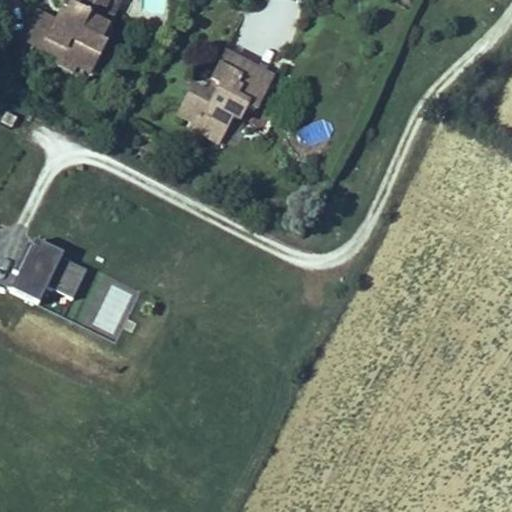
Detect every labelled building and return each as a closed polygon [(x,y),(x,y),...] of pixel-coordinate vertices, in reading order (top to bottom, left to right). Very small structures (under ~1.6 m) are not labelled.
[(334,0),(333,2),(345,8),(363,18),(372,0),(334,0)] [(28,14),(14,7),(10,16),(24,23),(28,14)] [(88,52),(84,50),(80,59),(59,50),(46,78),(86,96),(82,104),(99,112),(103,103),(117,109),(131,78),(127,76),(133,60),(117,52),(124,38),(131,41),(138,24),(104,8),(88,42),(92,44),(88,52)] [(0,37),(14,44),(24,23),(10,16),(0,37)] [(149,28),(138,24),(131,41),(124,38),(117,52),(133,60),(149,28)] [(92,44),(88,42),(84,50),(88,52),(92,44)] [(291,144),(305,115),(261,93),(246,121),(252,124),(247,137),(239,133),(224,126),(209,155),(222,161),(219,168),(249,182),(264,152),(271,155),(280,139),(291,144)] [(309,117),(305,115),(291,144),(294,146),(309,117)] [(252,124),(246,121),(239,133),(247,137),(252,124)] [(45,289),(71,300),(87,264),(30,240),(9,290),(39,303),(45,289)] [(115,340),(137,292),(103,277),(82,325),(115,340)]
